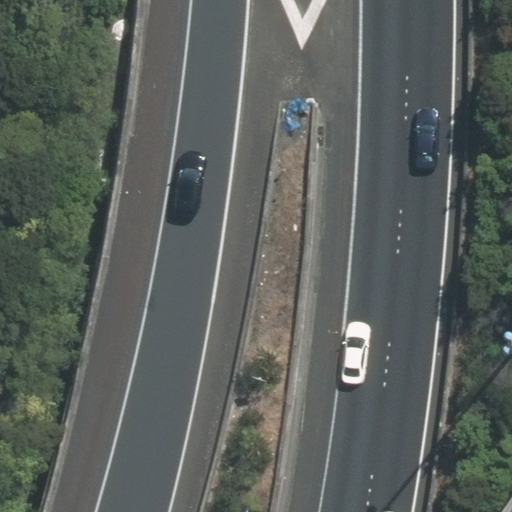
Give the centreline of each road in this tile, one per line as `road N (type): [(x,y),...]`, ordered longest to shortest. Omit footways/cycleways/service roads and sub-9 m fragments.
road 1 (motorway): [(129,511),(180,339),(221,0)]
road 2 (motorway): [(366,511),(406,174),(409,0)]
